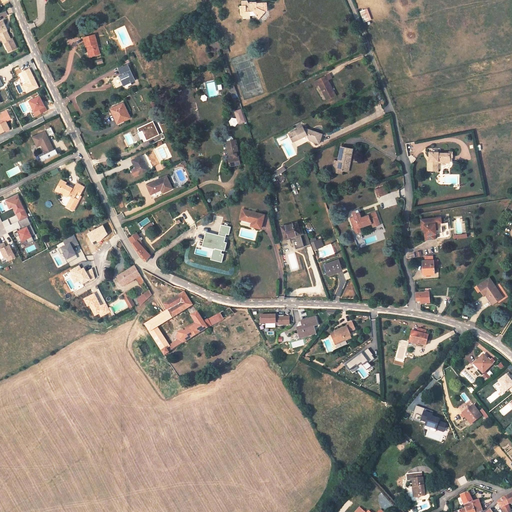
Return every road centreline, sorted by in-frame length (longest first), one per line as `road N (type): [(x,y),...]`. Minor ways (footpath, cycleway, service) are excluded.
road 1 (unclassified): [(408,312),(205,300),(143,265),(118,236),(13,0)]
road 2 (residential): [(408,312),(411,289),(398,242),(407,178),(386,96)]
road 3 (unknown): [(118,236),(198,208),(246,213)]
